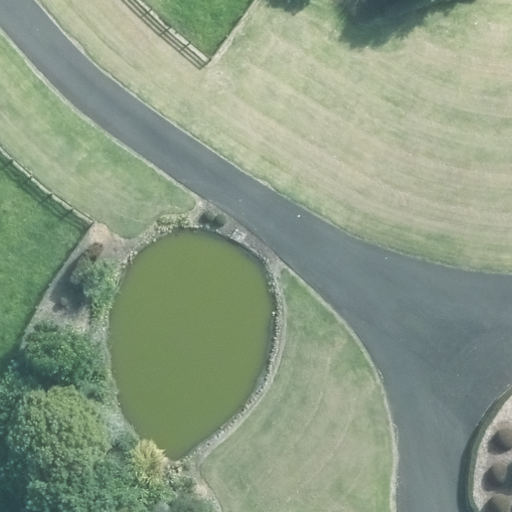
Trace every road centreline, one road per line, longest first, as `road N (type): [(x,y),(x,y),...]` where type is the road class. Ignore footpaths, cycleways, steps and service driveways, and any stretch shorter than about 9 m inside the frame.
road 1 (track): [(28,0),(388,294),(478,325),(511,316)]
road 2 (track): [(478,325),(450,388),(448,500),(456,511)]
